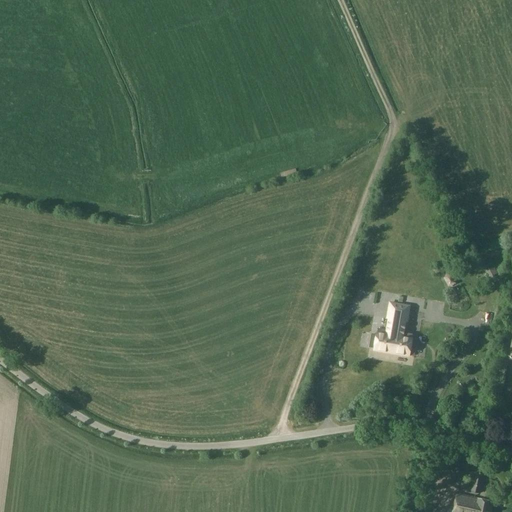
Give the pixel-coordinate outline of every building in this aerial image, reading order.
[(499,277),(492,263),(482,268),(489,282),(499,277)] [(376,336),(371,335),(369,348),(374,349),(374,351),(391,354),(399,305),(389,303),(384,331),(378,329),(377,334),(376,336)] [(409,307),(399,305),(391,354),(408,357),(409,355),(414,355),(416,343),(411,342),(411,340),(411,335),(405,334),(409,307)] [(482,478),(474,476),(470,493),(479,495),(482,478)] [(489,511),(492,503),(457,495),(452,511),(489,511)]
